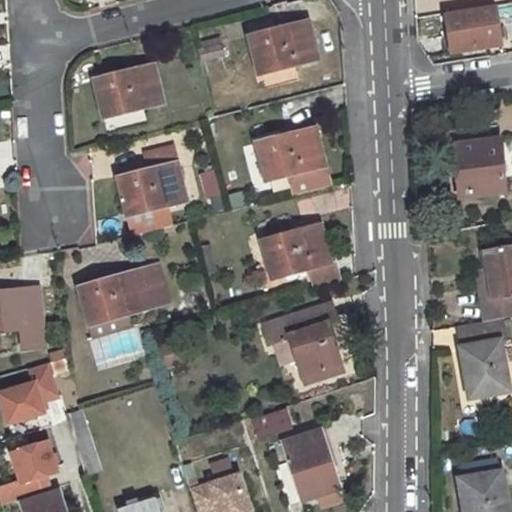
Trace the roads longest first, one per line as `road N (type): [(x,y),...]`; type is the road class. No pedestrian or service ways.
road 1 (unclassified): [(398,511),(382,91)]
road 2 (residential): [(33,43),(47,248)]
road 3 (residential): [(219,0),(33,43)]
road 4 (residential): [(382,91),(511,71)]
